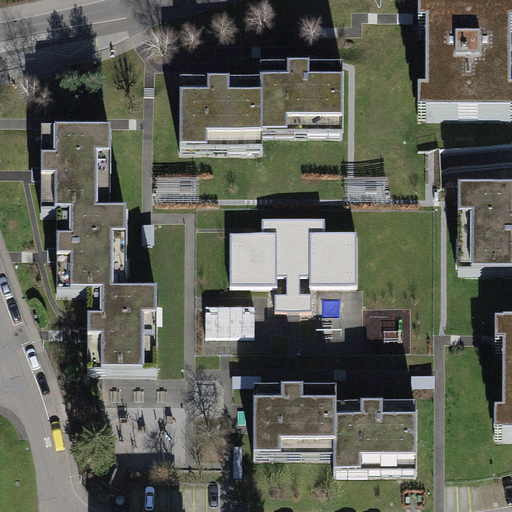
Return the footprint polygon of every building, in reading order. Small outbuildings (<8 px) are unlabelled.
[(511,18),(421,18),(421,130),(511,129),(511,18)] [(264,92),(182,92),(181,161),(262,162),(262,144),(341,144),(342,78),(264,77),(264,92)] [(59,258),(59,303),(87,303),(87,338),(88,386),(157,385),(157,302),(128,302),(128,221),(110,221),(109,142),(43,142),(43,178),(44,221),(58,221),(59,258)] [(511,200),(455,201),(456,284),(511,282),(511,200)] [(262,238),(230,238),(230,250),(230,290),(278,290),(278,281),(309,281),(309,291),(357,291),(357,239),(325,239),(325,224),(262,224),(262,238)] [(256,344),(257,310),(207,310),(207,343),(256,344)] [(511,341),(496,341),(495,451),(511,451),(511,341)] [(257,399),(256,468),(338,469),(338,483),(416,484),(417,418),(337,417),(337,399),(257,399)] [(9,511),(10,448),(0,448),(0,511),(9,511)]
